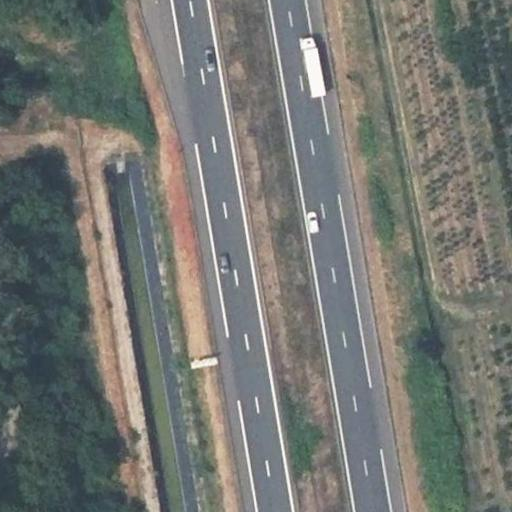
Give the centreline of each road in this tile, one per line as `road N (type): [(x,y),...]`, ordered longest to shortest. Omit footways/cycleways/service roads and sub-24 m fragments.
road 1 (motorway): [(188,0),(273,511)]
road 2 (motorway): [(373,511),(289,0)]
road 3 (track): [(0,270),(17,319),(23,375),(0,472)]
